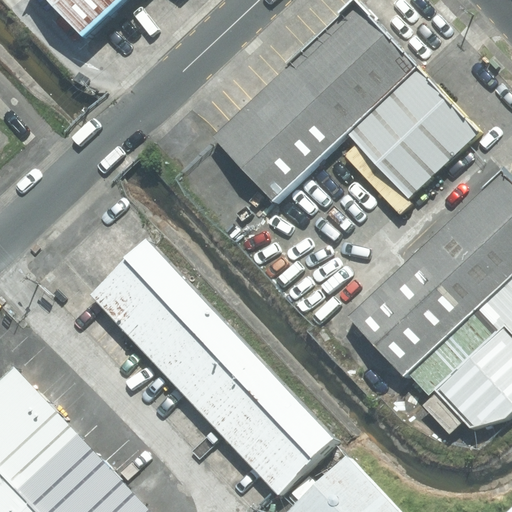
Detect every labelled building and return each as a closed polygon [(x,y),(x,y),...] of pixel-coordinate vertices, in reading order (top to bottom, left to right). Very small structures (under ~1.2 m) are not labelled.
[(56,0),(95,42),(140,0),(56,0)] [(420,67),(365,9),(216,148),(270,206),(344,137),(413,73),(420,67)] [(476,140),(413,73),(344,137),(407,204),(476,140)] [(511,283),(511,187),(502,177),(348,321),(404,381),(417,368),(476,429),(511,421),(511,332),(487,307),(511,283)] [(343,446),(155,245),(87,308),(275,509),(343,446)] [(26,371),(0,395),(0,460),(8,469),(67,413),(26,371)] [(107,454),(67,413),(8,469),(48,510),(107,454)] [(125,511),(145,494),(107,454),(48,510),(49,511),(125,511)] [(395,511),(346,459),(289,511),(395,511)] [(0,511),(49,511),(48,510),(8,469),(0,460),(0,511)] [(161,511),(145,494),(125,511),(161,511)]
